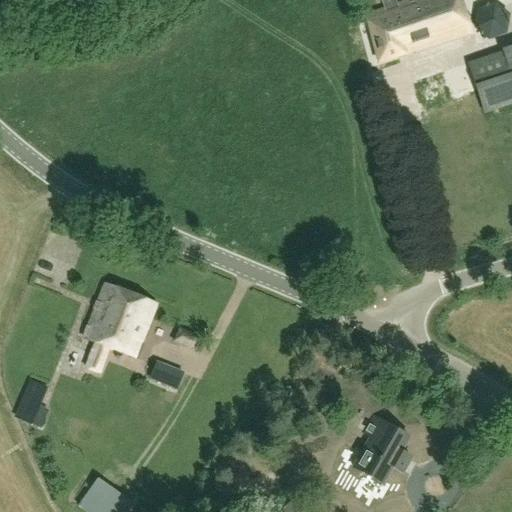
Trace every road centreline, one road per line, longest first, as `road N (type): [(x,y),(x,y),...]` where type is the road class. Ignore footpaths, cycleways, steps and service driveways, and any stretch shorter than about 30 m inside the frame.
road 1 (tertiary): [(390,331),(155,233),(54,176),(0,133)]
road 2 (unclassified): [(390,331),(430,293),(511,266)]
road 3 (tertiary): [(511,393),(390,331)]
